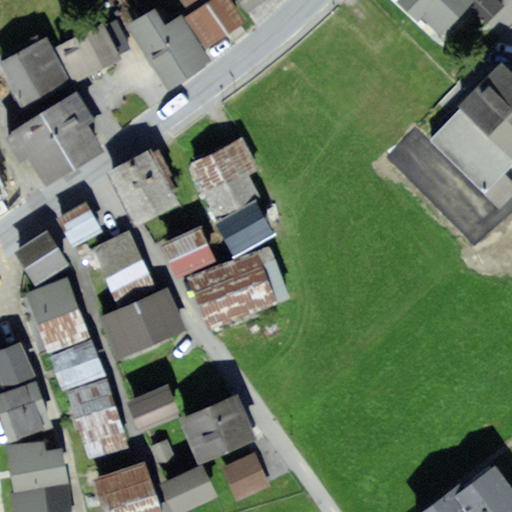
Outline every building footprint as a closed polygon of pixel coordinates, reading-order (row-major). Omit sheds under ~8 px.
[(191,0),(184,5),(175,11),(197,42),(216,29),(235,17),(223,0),(191,0)] [(479,1),(478,0),(398,0),(401,3),(393,12),(413,31),(422,22),(442,40),(479,1)] [(144,3),(117,22),(139,53),(161,85),(203,55),(170,8),(154,19),(144,3)] [(94,17),(77,27),(97,62),(105,58),(114,52),(94,17)] [(77,27),(49,43),(70,78),(88,68),(97,62),(77,27)] [(0,73),(1,75),(44,52),(33,31),(0,48),(0,73)] [(53,69),(44,52),(1,75),(10,92),(39,76),(53,69)] [(511,173),(511,71),(505,64),(476,92),(456,111),(461,116),(434,142),(503,213),(511,203),(511,179),(509,176),(511,173)] [(89,115),(76,93),(4,134),(16,154),(33,183),(99,146),(83,119),(89,115)] [(233,141),(194,160),(220,217),(255,200),(245,177),(258,171),(242,137),(233,141)] [(177,201),(150,153),(141,159),(114,174),(141,221),(177,201)] [(95,212),(85,200),(57,221),(76,245),(104,224),(95,212)] [(267,233),(253,207),(218,225),(225,238),(232,251),(267,233)] [(212,257),(198,226),(161,243),(168,258),(175,273),(212,257)] [(68,265),(47,233),(14,254),(24,270),(35,287),(68,265)] [(97,249),(101,257),(108,273),(115,288),(121,302),(151,289),(127,235),(97,249)] [(210,323),(228,316),(261,303),(285,294),(267,249),(193,278),(210,323)] [(82,335),(63,283),(30,295),(35,309),(44,335),(49,347),(82,335)] [(180,324),(165,291),(102,320),(117,353),(147,339),(180,324)] [(22,350),(14,331),(0,336),(0,379),(29,369),(22,350)] [(98,372),(87,342),(49,356),(55,371),(61,386),(98,372)] [(44,417),(29,374),(19,378),(0,384),(0,431),(0,433),(44,417)] [(127,444),(105,379),(65,393),(73,417),(86,457),(127,444)] [(178,414),(167,386),(133,401),(138,414),(144,428),(178,414)] [(249,433),(232,399),(184,422),(200,456),(230,442),(249,433)] [(167,436),(149,444),(153,454),(158,464),(177,456),(167,436)] [(59,445),(43,449),(42,444),(41,439),(6,445),(15,490),(65,480),(59,445)] [(262,472),(254,456),(224,470),(237,497),(267,483),(262,472)] [(154,511),(136,462),(90,479),(96,496),(102,511),(154,511)] [(214,494),(201,467),(164,484),(170,498),(177,511),(214,494)] [(511,511),(511,498),(489,467),(459,489),(428,511),(511,511)] [(69,511),(66,492),(65,484),(8,493),(10,511),(69,511)]
